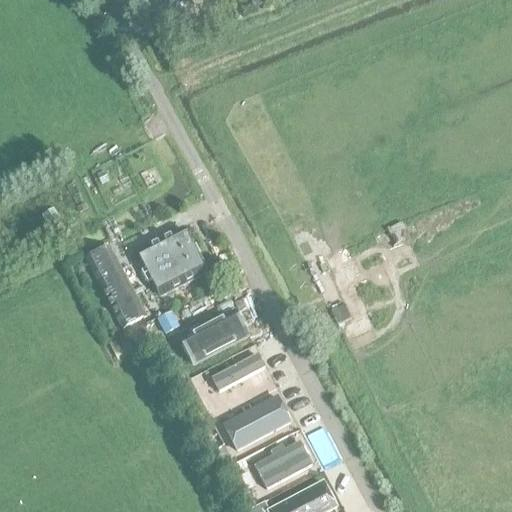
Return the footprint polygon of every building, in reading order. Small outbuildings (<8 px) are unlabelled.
[(144,266),(162,302),(210,278),(191,241),(144,266)] [(109,250),(86,262),(122,330),(143,319),(109,250)] [(235,318),(182,345),(195,371),(249,344),(235,318)] [(259,360),(213,384),(222,399),(267,375),(259,360)] [(179,362),(168,368),(178,387),(189,381),(179,362)] [(279,401),(229,428),(243,455),(293,428),(279,401)] [(201,430),(212,424),(201,405),(191,410),(201,430)] [(213,452),(223,447),(212,425),(201,430),(213,452)] [(223,472),(234,466),(224,447),(213,453),(223,472)] [(256,473),(268,496),(315,472),(302,448),(256,473)] [(338,511),(325,487),(278,511),(338,511)] [(246,490),(235,495),(244,511),(250,511),(256,509),(246,490)]
